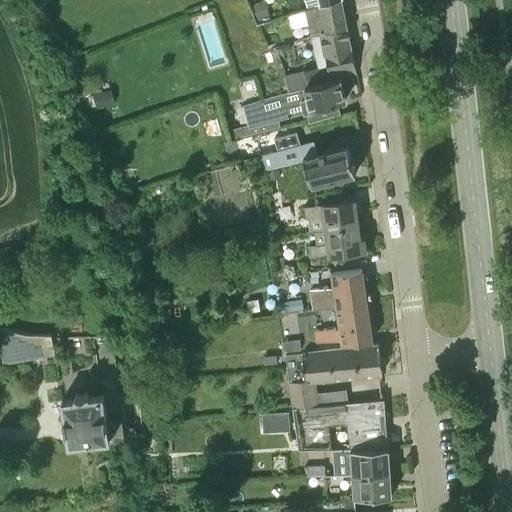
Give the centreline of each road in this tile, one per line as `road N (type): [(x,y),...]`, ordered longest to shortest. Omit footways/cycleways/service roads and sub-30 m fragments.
road 1 (unclassified): [(417,353),(365,0)]
road 2 (tertiary): [(491,345),(451,0)]
road 3 (tertiary): [(510,511),(491,345)]
road 4 (unclassified): [(436,511),(417,353)]
